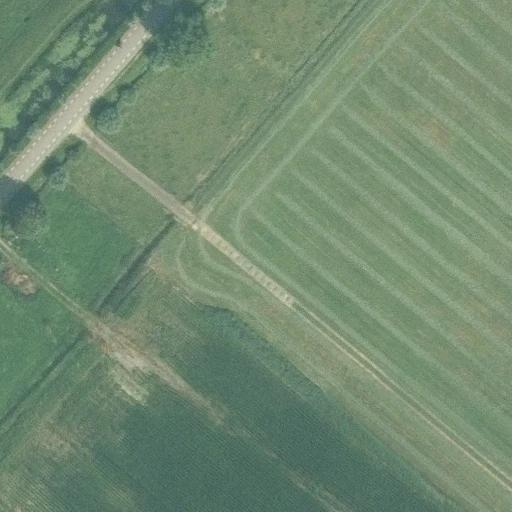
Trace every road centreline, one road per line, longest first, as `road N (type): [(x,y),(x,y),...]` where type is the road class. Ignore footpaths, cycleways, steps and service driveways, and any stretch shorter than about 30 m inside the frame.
road 1 (track): [(511,486),(64,120)]
road 2 (tertiary): [(0,190),(169,0)]
road 3 (track): [(0,249),(104,333)]
